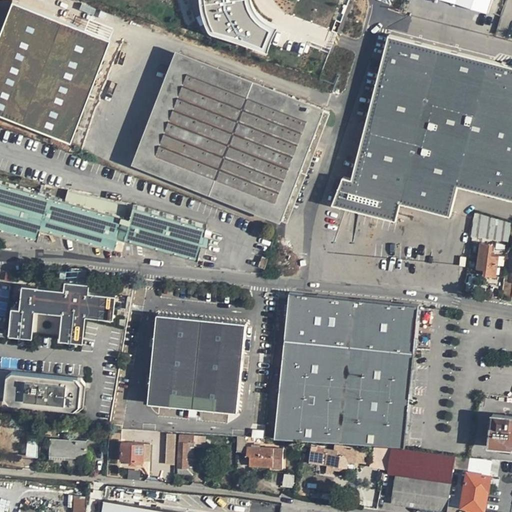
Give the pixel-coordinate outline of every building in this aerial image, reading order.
[(111,36),(18,0),(11,0),(0,28),(0,110),(70,139),(111,36)] [(200,0),(201,3),(204,16),(209,27),(212,33),(225,37),(237,40),(260,47),(268,51),(269,45),(271,38),(275,32),(278,25),(269,21),(260,14),(255,6),(252,0),(247,0),(248,3),(252,11),(256,17),(259,20),(270,27),(263,45),(249,39),(234,34),(216,29),(209,15),(207,2),(206,0),(200,0)] [(206,0),(207,2),(209,15),(216,29),(234,34),(249,39),(263,45),(270,27),(259,20),(256,17),(252,11),(248,3),(247,0),(206,0)] [(493,0),(450,0),(490,12),(493,0)] [(511,65),(390,35),(355,179),(346,178),(335,204),(399,220),(404,205),(452,215),(459,184),(511,199),(511,65)] [(316,106),(180,53),(138,162),(278,217),(281,218),(323,109),(316,106)] [(329,111),(323,109),(281,218),(287,220),(329,111)] [(67,200),(0,181),(0,230),(38,241),(41,230),(115,251),(127,206),(128,203),(70,187),(69,190),(67,200)] [(210,224),(135,205),(134,208),(126,239),(200,259),(204,245),(210,246),(213,234),(207,232),(209,228),(210,224)] [(508,243),(511,221),(474,214),(470,236),(508,243)] [(494,244),(483,243),(481,255),(479,268),(486,268),(485,274),(497,276),(499,256),(492,255),(494,244)] [(268,259),(261,258),(259,269),(266,270),(268,259)] [(11,308),(8,336),(32,339),(35,313),(62,316),(59,342),(82,345),(85,319),(113,322),(116,297),(89,294),(90,285),(87,284),(88,271),(70,269),(69,282),(66,282),(65,291),(23,286),(21,309),(11,308)] [(292,294),(277,437),(405,447),(420,313),(421,306),(292,294)] [(157,313),(146,401),(235,412),(246,324),(157,313)] [(0,389),(0,393),(3,399),(72,409),(76,377),(8,366),(2,371),(0,389)] [(511,416),(494,414),(491,447),(511,448),(511,416)] [(180,434),(178,474),(194,475),(196,435),(180,434)] [(167,436),(164,481),(170,482),(173,436),(167,436)] [(87,439),(51,438),(50,455),(65,455),(86,456),(87,439)] [(121,443),(120,461),(129,461),(129,466),(137,466),(138,462),(145,462),(146,444),(121,443)] [(312,451),(311,462),(328,465),(327,469),(347,472),(347,468),(356,470),(357,462),(361,462),(362,452),(358,452),(359,449),(340,446),(339,451),(325,449),(324,453),(312,451)] [(249,447),(248,461),(252,461),(252,466),(272,467),(272,469),(284,470),(285,449),(249,447)] [(397,476),(393,503),(449,511),(451,496),(459,497),(461,486),(467,487),(464,508),(486,511),(489,491),(491,491),(494,475),(493,475),(494,465),(471,461),(471,459),(393,448),(389,475),(397,476)] [(374,450),(372,463),(381,465),(384,452),(374,450)] [(33,451),(25,451),(25,464),(33,464),(33,451)] [(73,496),(72,511),(85,511),(85,496),(73,496)] [(179,511),(104,500),(102,511),(179,511)] [(249,511),(274,511),(274,504),(250,502),(249,511)]
